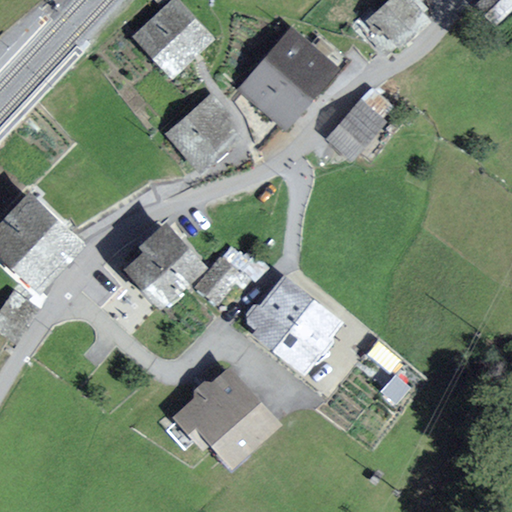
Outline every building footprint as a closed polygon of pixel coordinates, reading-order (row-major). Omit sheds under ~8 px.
[(420,20),(402,0),(387,0),(358,27),(382,54),(420,20)] [(203,40),(168,2),(127,39),(162,77),(203,40)] [(328,72),(287,35),(236,91),(277,128),(328,72)] [(376,124),(355,105),(325,138),(347,157),(376,124)] [(229,139),(200,106),(164,138),(193,171),(229,139)] [(68,243),(21,198),(0,219),(0,265),(23,288),(68,243)] [(195,266),(158,227),(115,266),(152,306),(195,266)] [(222,303),(249,271),(223,249),(196,280),(222,303)] [(333,324),(278,279),(241,323),(296,369),(333,324)] [(29,311),(9,297),(0,310),(0,338),(8,344),(29,311)] [(273,423),(223,371),(174,418),(224,470),(273,423)]
